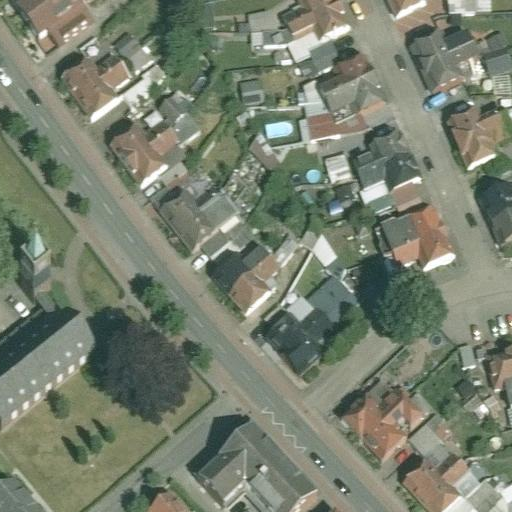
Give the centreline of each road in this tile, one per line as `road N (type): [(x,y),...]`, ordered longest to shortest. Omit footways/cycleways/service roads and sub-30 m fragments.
road 1 (tertiary): [(261,390),(17,94)]
road 2 (residential): [(359,0),(486,285)]
road 3 (residential): [(287,419),(427,306),(486,285)]
road 4 (residential): [(120,511),(261,390)]
road 5 (tertiary): [(376,511),(287,419)]
